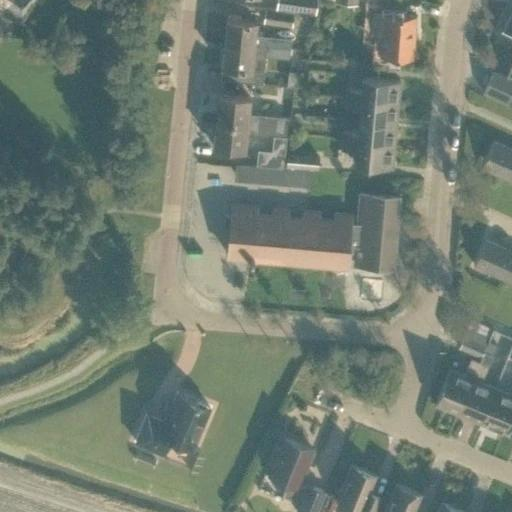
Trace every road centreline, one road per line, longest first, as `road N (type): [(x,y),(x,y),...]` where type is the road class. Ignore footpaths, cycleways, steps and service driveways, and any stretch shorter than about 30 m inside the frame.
road 1 (residential): [(423,332),(348,334),(165,307),(193,0)]
road 2 (residential): [(423,332),(464,0)]
road 3 (residential): [(397,437),(511,484)]
